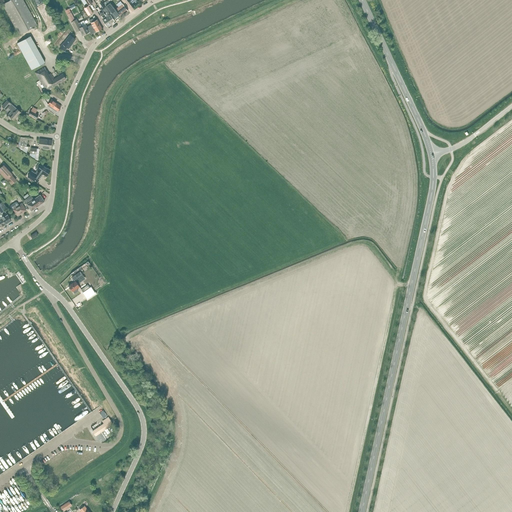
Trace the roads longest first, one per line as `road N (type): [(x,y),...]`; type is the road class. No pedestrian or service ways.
road 1 (secondary): [(361,511),(431,195),(430,153)]
road 2 (unclassified): [(112,511),(143,439),(142,419),(71,311),(12,242)]
road 3 (unclassified): [(57,137),(91,49),(156,0)]
road 4 (secondary): [(430,153),(361,0)]
